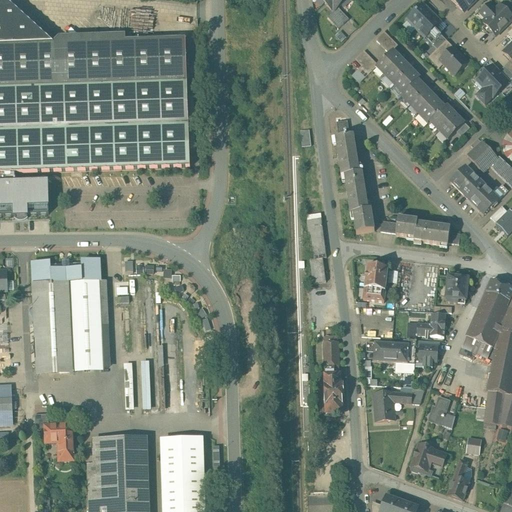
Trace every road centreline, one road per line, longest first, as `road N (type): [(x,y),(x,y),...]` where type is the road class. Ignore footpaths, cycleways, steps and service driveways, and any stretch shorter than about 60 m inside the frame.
road 1 (tertiary): [(215,0),(221,176),(209,227),(189,262)]
road 2 (secondary): [(189,262),(217,296),(227,329),(235,511)]
road 3 (residential): [(499,256),(314,76)]
road 4 (residential): [(335,246),(357,470)]
road 5 (secondary): [(189,262),(144,241),(0,241)]
road 6 (residential): [(314,76),(335,246)]
road 7 (residential): [(499,256),(489,264),(335,246)]
